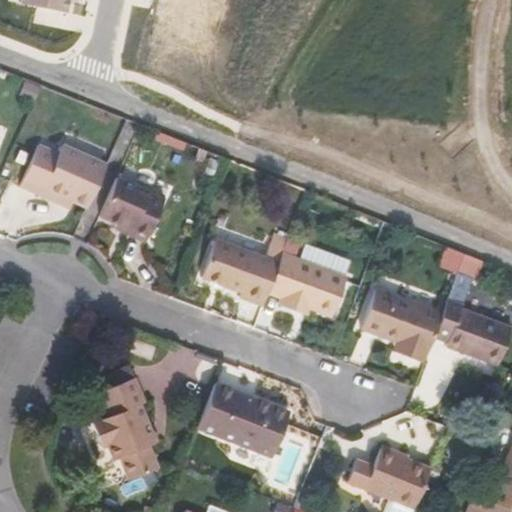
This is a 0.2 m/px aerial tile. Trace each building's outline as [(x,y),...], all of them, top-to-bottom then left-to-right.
[(71,0),(21,0),(21,4),(37,7),(69,12),(71,0)] [(37,144),(18,185),(40,194),(62,204),(65,197),(72,201),(86,207),(106,164),(61,144),(57,153),(37,144)] [(117,176),(99,215),(117,223),(132,230),(129,235),(145,243),(165,197),(117,176)] [(65,197),(62,204),(69,207),(72,201),(65,197)] [(117,223),(114,228),(129,235),(132,230),(117,223)] [(238,297),(262,306),(267,292),(281,252),(287,238),(273,233),(264,255),(214,237),(199,277),(239,292),(238,297)] [(344,275),(350,260),(304,243),(299,259),(344,275)] [(464,253),(447,247),(440,266),(457,272),(464,253)] [(299,313),(302,305),(310,308),(331,316),(346,276),(344,275),(299,259),(281,252),(267,292),(279,297),(276,304),(299,313)] [(464,253),(457,272),(472,278),(474,279),(482,260),(464,253)] [(442,312),(433,337),(446,343),(445,346),(497,366),(511,326),(461,307),(462,302),(472,278),(457,272),(448,297),(442,312)] [(433,337),(442,312),(374,287),(359,329),(394,342),(410,348),(406,357),(423,363),(433,337)] [(394,342),(390,351),(406,357),(410,348),(394,342)] [(91,423),(100,446),(107,443),(114,461),(120,458),(128,479),(156,468),(147,445),(154,443),(139,405),(144,403),(133,377),(96,392),(106,417),(91,423)] [(288,412),(214,383),(196,427),(271,457),(288,412)] [(511,510),(511,445),(490,502),(492,503),(511,510)] [(390,499),(414,508),(426,476),(430,468),(379,447),(372,466),(355,459),(346,481),(390,499)] [(309,500),(298,496),(294,506),(305,510),(309,500)] [(412,511),(414,508),(390,499),(384,511),(412,511)] [(511,511),(511,510),(492,503),(488,511),(511,511)]
